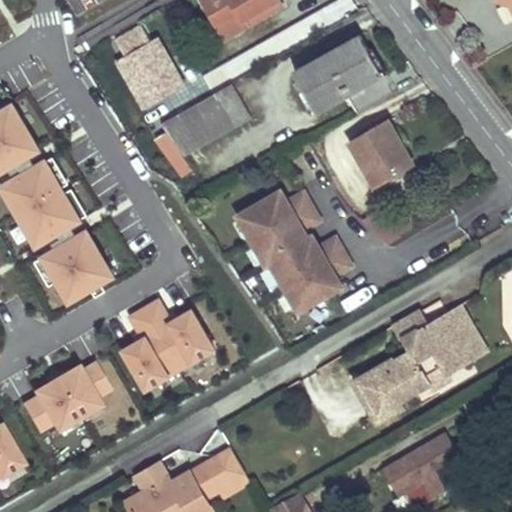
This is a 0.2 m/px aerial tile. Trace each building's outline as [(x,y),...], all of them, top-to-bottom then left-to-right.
[(204,0),(224,36),(247,25),(243,18),(275,0),(204,0)] [(282,4),(280,0),(275,0),(243,18),(247,25),(282,4)] [(117,60),(143,108),(188,83),(162,37),(151,43),(141,25),(112,41),(121,58),(117,60)] [(395,93),(361,34),(294,72),(318,114),(347,97),(357,114),(395,93)] [(251,118),(231,83),(162,122),(184,156),(251,118)] [(0,105),(0,172),(45,147),(16,96),(0,105)] [(413,164),(390,121),(349,144),(373,186),(413,164)] [(49,151),(0,178),(0,181),(36,245),(86,216),(49,151)] [(270,204),(241,221),(269,270),(273,267),(301,316),(330,299),(324,288),(353,271),(337,244),(308,261),(301,249),(297,252),(292,242),(321,225),(306,198),(276,215),(270,204)] [(67,302),(119,273),(91,222),(39,251),(67,302)] [(120,345),(145,389),(222,347),(196,300),(172,313),(161,293),(127,312),(139,334),(120,345)] [(458,306),(446,313),(468,351),(472,358),(484,351),(458,306)] [(468,351),(446,313),(423,326),(413,332),(416,337),(402,345),(406,351),(357,379),(378,413),(383,410),(387,417),(401,409),(398,402),(413,393),(408,385),(424,376),(440,367),(468,351)] [(423,326),(416,314),(393,328),(402,345),(416,337),(413,332),(423,326)] [(472,358),(468,351),(440,367),(444,373),(472,358)] [(97,357),(87,362),(102,391),(112,386),(97,357)] [(88,362),(21,386),(36,429),(103,406),(88,362)] [(444,373),(440,367),(424,376),(428,384),(432,390),(449,381),(444,373)] [(428,384),(424,376),(408,385),(413,393),(428,384)] [(356,377),(313,384),(320,430),(363,424),(356,377)] [(383,410),(378,413),(373,416),(377,423),(387,417),(383,410)] [(0,475),(29,459),(2,413),(0,414),(0,475)] [(453,425),(390,461),(405,488),(431,473),(440,488),(467,473),(458,457),(469,451),(453,425)] [(259,474),(240,441),(172,481),(169,474),(144,489),(148,495),(129,506),(132,511),(194,511),(208,504),(259,474)] [(169,474),(160,459),(136,473),(144,489),(169,474)] [(305,485),(277,501),(283,511),(298,511),(315,502),(305,485)] [(148,495),(144,489),(126,500),(129,506),(148,495)] [(320,511),(315,502),(298,511),(320,511)]
